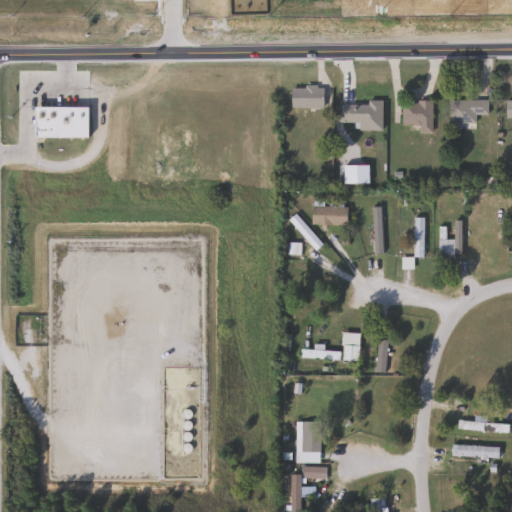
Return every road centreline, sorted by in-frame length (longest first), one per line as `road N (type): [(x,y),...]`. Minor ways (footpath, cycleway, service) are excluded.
road 1 (residential): [(511,49),(0,55)]
road 2 (residential): [(511,285),(459,307),(439,339),(420,444),(424,511)]
road 3 (residential): [(332,228),(366,275),(451,318)]
